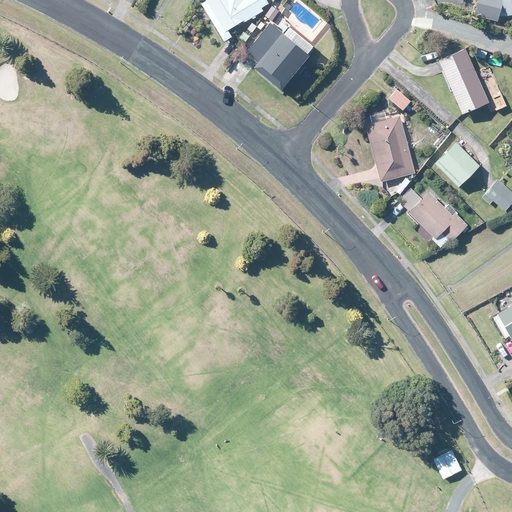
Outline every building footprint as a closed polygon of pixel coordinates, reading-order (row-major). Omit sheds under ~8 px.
[(245,22),(256,16),(264,11),(262,8),(270,4),(267,0),(206,0),(207,1),(202,4),(211,18),(225,42),(226,41),(233,37),(229,30),(245,21),(245,22)] [(509,14),(511,14),(511,0),(478,0),(476,13),(475,16),(498,21),(499,16),(509,15),(509,14)] [(273,6),(266,15),(272,20),(279,11),(273,6)] [(285,34),(273,25),(271,23),(259,39),(249,50),(247,53),(249,55),(260,64),(256,69),(283,91),(288,85),(311,56),(308,54),(313,47),(305,41),(290,28),(285,34)] [(485,58),(487,52),(475,48),(472,54),(485,58)] [(489,103),(479,80),(466,50),(440,61),(443,68),(463,114),(485,105),(489,103)] [(390,98),(404,110),(411,101),(397,90),(396,91),(392,97),(390,98)] [(381,182),(415,173),(401,116),(366,125),(376,163),(381,182)] [(480,167),(467,153),(457,143),(436,164),(459,187),(460,187),(463,183),(475,172),(480,167)] [(401,194),(411,181),(406,177),(401,184),(400,183),(396,189),(401,194)] [(486,194),(505,211),(511,203),(511,191),(498,179),(496,182),(490,189),(486,194)] [(423,200),(419,196),(411,188),(400,200),(412,211),(410,213),(435,237),(433,239),(441,247),(449,239),(452,242),(462,231),(467,226),(468,225),(456,213),(453,216),(429,193),(423,200)] [(511,305),(501,312),(498,314),(498,315),(511,335),(511,338),(511,305)] [(435,460),(444,478),(463,469),(453,451),(435,460)]
